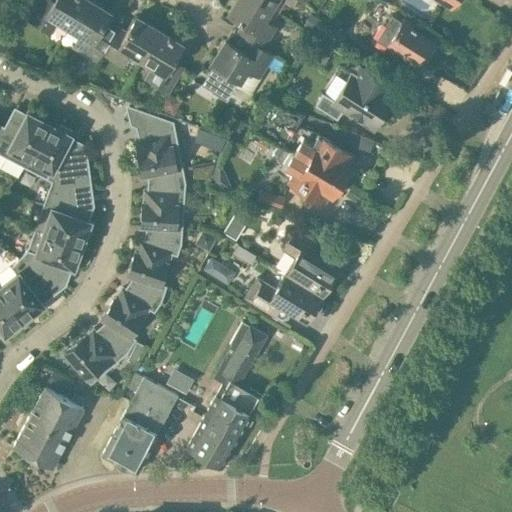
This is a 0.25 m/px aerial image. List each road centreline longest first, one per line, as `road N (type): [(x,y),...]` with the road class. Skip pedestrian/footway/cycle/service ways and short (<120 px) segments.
road 1 (secondary): [(310,508),(511,132)]
road 2 (residential): [(0,77),(100,122),(120,203),(111,252),(79,303),(0,380)]
road 3 (secondary): [(52,511),(131,491),(216,488),(262,491),(310,508)]
